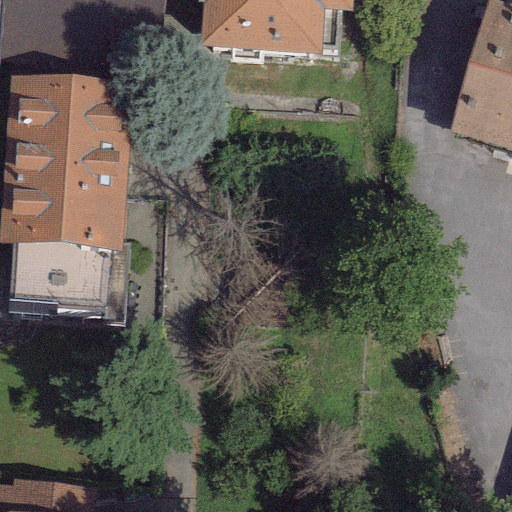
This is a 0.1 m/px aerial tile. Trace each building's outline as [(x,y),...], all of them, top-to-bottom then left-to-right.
[(0,72),(150,81),(155,0),(0,0),(0,11),(0,72)] [(339,20),(340,0),(202,0),(202,13),(210,14),(208,54),(305,61),(308,18),(339,20)] [(511,153),(511,32),(492,27),(459,137),(511,153)] [(10,254),(106,259),(109,203),(114,103),(18,98),(10,254)] [(102,323),(106,259),(10,254),(6,317),(102,323)] [(0,511),(46,511),(48,498),(0,493),(0,511)]
